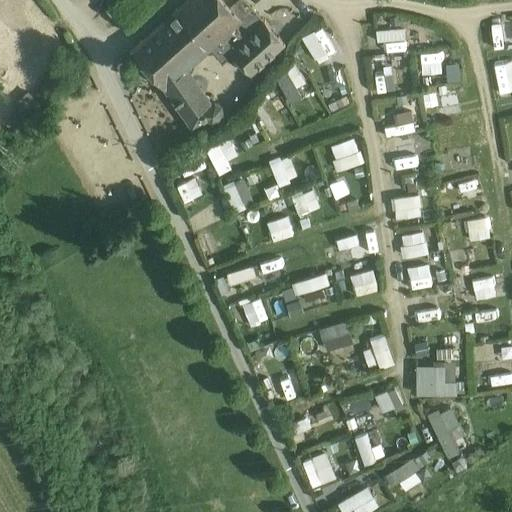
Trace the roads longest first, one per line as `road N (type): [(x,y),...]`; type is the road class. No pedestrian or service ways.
road 1 (track): [(310,511),(104,66),(54,0)]
road 2 (track): [(511,252),(473,22)]
